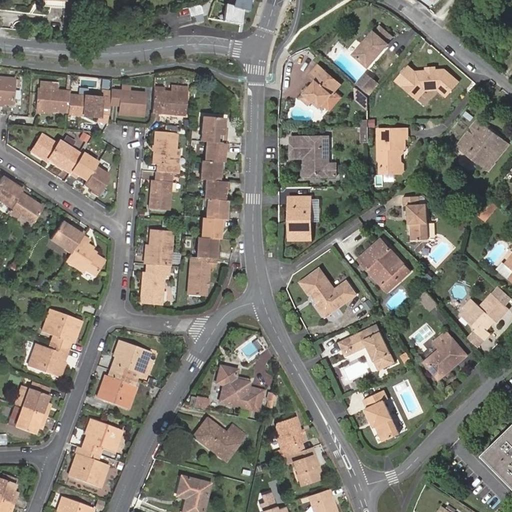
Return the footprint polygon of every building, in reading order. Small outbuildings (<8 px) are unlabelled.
[(253,0),(234,0),(233,4),(226,2),(224,20),(242,22),(244,7),(253,10),(253,0)] [(201,3),(188,7),(190,16),(195,14),(197,21),(205,19),(201,3)] [(374,30),(354,52),(369,65),(389,43),(388,42),(393,36),(381,24),(375,31),(374,30)] [(336,92),(343,83),(322,64),(312,75),(317,79),(312,85),(305,82),(302,87),(306,93),(302,97),(312,105),(314,101),(322,108),(326,103),(331,98),(336,92)] [(408,64),(396,78),(412,92),(422,86),(426,90),(439,89),(447,96),(460,82),(446,69),(416,71),(408,64)] [(360,84),(366,89),(374,80),(368,74),(360,84)] [(14,79),(0,77),(0,102),(2,103),(13,104),(14,79)] [(37,79),(37,87),(44,88),(49,88),(50,81),(37,79)] [(366,89),(372,95),(380,85),(374,80),(366,89)] [(162,85),(152,84),(150,110),(168,112),(168,109),(172,110),(172,112),(184,113),(186,91),(162,89),(162,85)] [(422,86),(412,92),(419,98),(426,90),(422,86)] [(68,94),(68,90),(49,88),(44,88),(37,87),(36,87),(34,108),(66,111),(68,94)] [(120,89),(110,88),(109,91),(108,103),(119,104),(120,89)] [(129,90),(120,89),(119,104),(118,113),(142,114),(143,91),(129,90)] [(100,97),(99,113),(108,113),(108,103),(109,91),(101,90),(100,97)] [(336,92),(331,98),(326,103),(332,108),(342,97),(336,92)] [(100,97),(68,94),(66,111),(66,114),(79,115),(79,113),(83,113),(82,116),(98,117),(99,113),(100,97)] [(221,139),(222,124),(223,115),(201,113),(200,138),(204,138),(221,139)] [(509,144),(478,120),(458,147),(489,171),(509,144)] [(177,163),(173,163),(174,145),(175,130),(154,128),(152,162),(156,162),(155,169),(171,170),(177,171),(177,163)] [(395,149),(403,150),(404,139),(407,139),(407,130),(378,129),(377,161),(380,164),(380,173),(399,174),(399,164),(400,156),(395,149)] [(34,154),(45,138),(40,134),(29,151),(34,154)] [(329,176),(329,162),(329,136),(293,135),(292,155),(305,156),(308,156),(308,161),(306,165),(305,175),(329,176)] [(70,171),(80,155),(57,140),(55,144),(45,138),(34,154),(45,161),(46,159),(61,168),(62,166),(70,171)] [(204,138),(203,157),(219,158),(222,159),(223,147),(226,148),(227,140),(225,139),(221,139),(204,138)] [(70,171),(69,173),(76,177),(78,175),(86,180),(83,184),(90,189),(89,191),(95,195),(106,177),(105,173),(94,166),(97,162),(82,152),(80,155),(70,171)] [(201,157),(199,176),(205,176),(221,178),(221,170),(218,169),(219,158),(203,157),(201,157)] [(337,162),(329,162),(329,176),(337,176),(337,162)] [(155,169),(154,169),(154,177),(153,182),(149,182),(147,206),(168,207),(171,170),(155,169)] [(204,215),(228,216),(228,210),(225,209),(226,199),(223,199),(224,186),(227,186),(227,178),(221,178),(205,176),(203,196),(202,206),(205,206),(204,215)] [(0,200),(11,208),(22,190),(10,183),(1,177),(0,178),(0,200)] [(22,190),(24,187),(13,179),(10,183),(22,190)] [(11,208),(8,212),(17,217),(19,215),(32,222),(41,208),(27,199),(29,195),(22,190),(11,208)] [(292,220),(288,219),(288,237),(310,237),(310,195),(289,195),(288,214),(292,215),(292,220)] [(470,207),(476,211),(477,210),(486,200),(479,195),(470,207)] [(427,221),(427,204),(420,204),(420,196),(404,196),(404,204),(407,204),(407,223),(409,223),(409,240),(427,240),(427,221)] [(477,210),(487,219),(497,207),(487,198),(477,210)] [(221,236),(222,225),(227,225),(228,216),(204,215),(201,215),(199,235),(218,236),(221,236)] [(466,223),(459,217),(455,222),(462,228),(466,223)] [(71,253),(81,236),(69,228),(60,222),(49,239),(71,253)] [(81,236),(84,231),(72,223),(69,228),(81,236)] [(145,254),(144,262),(147,263),(169,264),(172,228),(150,226),(149,243),(148,254),(145,254)] [(217,249),(218,236),(199,235),(198,234),(196,255),(217,256),(217,249)] [(71,253),(64,262),(82,273),(84,270),(93,276),(101,262),(101,259),(93,254),(90,253),(92,250),(93,248),(87,245),(89,241),(81,236),(71,253)] [(389,253),(391,251),(381,240),(358,260),(367,271),(370,269),(383,285),(380,287),(386,294),(410,273),(404,267),(402,268),(389,253)] [(404,267),(391,251),(389,253),(402,268),(404,267)] [(216,265),(217,256),(196,255),(191,254),(188,293),(206,294),(207,284),(206,284),(206,279),(209,280),(210,265),(216,265)] [(169,274),(169,264),(147,263),(146,273),(143,272),(142,290),(145,290),(144,301),(162,302),(164,274),(169,274)] [(320,297),(316,299),(316,304),(324,316),(355,294),(345,280),(333,289),(318,268),(299,281),(308,293),(313,294),(316,291),(320,297)] [(370,269),(367,271),(380,287),(383,285),(370,269)] [(426,272),(419,279),(427,286),(433,279),(426,272)] [(511,302),(496,288),(489,296),(505,311),(511,302)] [(425,290),(417,299),(426,310),(435,302),(425,290)] [(477,308),(473,305),(464,314),(463,313),(459,318),(472,331),(471,332),(481,342),(487,336),(482,331),(480,330),(489,321),(491,322),(492,324),(505,311),(489,296),(477,308)] [(464,314),(473,305),(469,301),(460,310),(463,313),(464,314)] [(50,342),(68,349),(71,342),(75,332),(78,333),(82,322),(51,310),(42,332),(52,336),(50,342)] [(482,331),(491,322),(489,321),(480,330),(482,331)] [(366,347),(372,362),(377,360),(381,369),(394,363),(380,331),(371,335),(367,328),(338,340),(342,350),(355,345),(357,350),(366,347)] [(448,368),(450,370),(465,357),(445,334),(431,346),(436,353),(425,362),(437,377),(448,368)] [(111,370),(128,377),(130,371),(139,374),(142,375),(150,352),(119,340),(114,352),(117,354),(116,357),(111,370)] [(63,361),(68,349),(50,342),(48,348),(35,344),(27,366),(60,378),(64,366),(62,365),(63,361)] [(344,356),(357,350),(355,345),(342,350),(344,356)] [(377,360),(372,362),(376,371),(381,369),(377,360)] [(224,386),(220,402),(258,411),(262,391),(248,387),(249,383),(234,380),(237,370),(220,366),(216,384),(224,386)] [(439,380),(450,370),(448,368),(437,377),(439,380)] [(126,383),(128,377),(111,370),(109,376),(104,387),(101,385),(96,397),(128,409),(137,387),(135,386),(126,383)] [(137,380),(139,374),(130,371),(128,377),(137,380)] [(135,386),(137,380),(128,377),(126,383),(135,386)] [(29,389),(48,396),(51,389),(31,381),(29,389)] [(22,408),(29,389),(21,386),(14,405),(22,408)] [(29,389),(22,408),(46,417),(48,410),(44,408),(46,402),(48,396),(29,389)] [(363,408),(372,427),(374,426),(380,440),(397,433),(382,400),(386,399),(382,390),(361,399),(365,407),(363,408)] [(207,409),(208,399),(196,396),(194,406),(207,409)] [(46,417),(22,408),(15,426),(34,434),(37,427),(39,421),(44,423),(46,417)] [(82,448),(100,454),(102,448),(115,453),(123,431),(91,418),(86,429),(89,431),(87,435),(82,448)] [(205,430),(199,438),(226,460),(246,435),(234,427),(228,434),(207,419),(201,427),(205,430)] [(295,454),(302,452),(299,445),(301,444),(299,436),(297,433),(292,419),(276,425),(274,428),(278,438),(282,450),(279,451),(282,459),(293,455),(295,454)] [(194,435),(199,438),(205,430),(201,427),(194,435)] [(511,483),(511,427),(484,455),(511,483)] [(97,461),(100,454),(82,448),(74,445),(72,451),(77,453),(80,454),(76,465),(73,464),(69,476),(100,487),(109,465),(97,461)] [(312,457),(310,449),(302,452),(295,454),(293,455),(295,463),(292,464),(300,486),(317,481),(315,473),(310,458),(312,457)] [(187,492),(185,498),(181,511),(202,511),(210,484),(181,476),(177,489),(187,492)] [(0,477),(0,499),(14,504),(16,499),(12,497),(14,490),(18,481),(10,477),(8,480),(0,477)] [(176,495),(185,498),(187,492),(177,489),(176,495)] [(330,511),(324,492),(305,499),(309,511),(330,511)] [(92,511),(94,508),(63,497),(59,508),(61,509),(59,511),(92,511)] [(14,504),(0,499),(0,511),(6,511),(8,510),(12,511),(14,504)]
